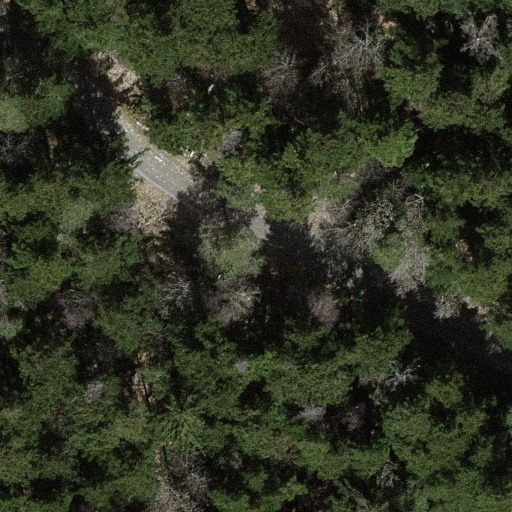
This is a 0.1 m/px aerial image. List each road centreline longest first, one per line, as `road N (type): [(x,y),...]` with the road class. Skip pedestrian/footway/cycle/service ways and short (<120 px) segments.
road 1 (track): [(96,132),(133,170),(511,370)]
road 2 (track): [(0,32),(96,132)]
